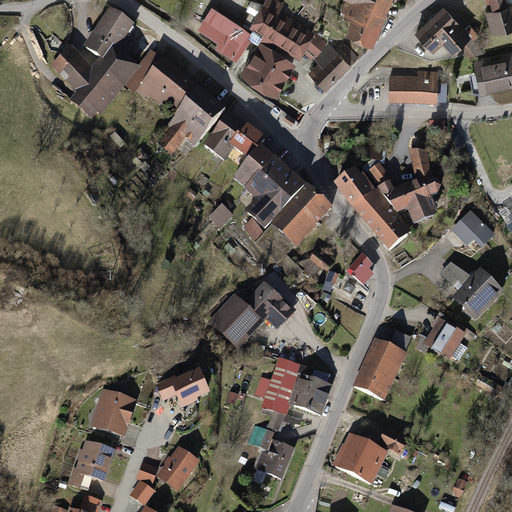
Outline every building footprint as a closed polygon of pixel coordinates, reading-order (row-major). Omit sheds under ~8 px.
[(360,20),(354,36),(378,46),(397,0),(346,0),(351,2),(346,16),(360,20)] [(303,44),(314,51),(327,37),(311,26),(312,26),(274,2),(255,34),(263,40),(269,31),(299,50),(303,44)] [(511,3),(487,10),(493,32),(511,27),(511,3)] [(452,4),(420,31),(440,54),(454,41),(468,56),(484,42),(452,4)] [(120,17),(109,10),(87,43),(100,52),(107,57),(113,48),(129,24),(120,17)] [(243,55),(255,34),(234,22),(222,42),(243,55)] [(319,56),(309,67),(333,90),(349,74),(363,60),(340,37),(333,43),(327,37),(314,51),(319,56)] [(263,40),(245,68),(286,94),(304,65),(263,40)] [(135,66),(113,48),(107,57),(100,52),(88,68),(66,49),(51,63),(73,83),(73,89),(98,109),(135,66)] [(154,52),(129,81),(136,87),(162,59),(158,56),(154,52)] [(162,59),(136,87),(145,96),(148,92),(159,102),(164,96),(178,109),(198,87),(182,72),(164,56),(162,59)] [(511,56),(482,63),(489,94),(511,88),(511,56)] [(442,70),(388,73),(390,99),(443,96),(442,70)] [(212,99),(198,87),(170,118),(165,123),(171,128),(158,141),(171,153),(178,144),(186,151),(224,110),(212,99)] [(235,119),(228,112),(204,141),(223,158),(232,148),(229,144),(243,126),(235,119)] [(445,124),(438,123),(436,135),(444,136),(445,124)] [(253,133),(243,126),(229,144),(232,148),(248,158),(259,144),(263,140),(253,133)] [(269,152),(259,144),(248,158),(233,175),(247,186),(260,197),(249,210),(280,234),(315,191),(269,152)] [(383,151),(365,149),(364,160),(382,161),(383,151)] [(381,189),(379,190),(396,212),(409,208),(414,221),(434,213),(428,200),(431,198),(430,196),(439,193),(442,187),(440,183),(434,180),(429,167),(426,154),(412,152),(415,171),(419,183),(394,193),(390,184),(381,189)] [(359,156),(347,160),(350,169),(362,165),(359,156)] [(369,173),(381,189),(390,184),(392,180),(380,165),(369,173)] [(355,171),(338,185),(355,208),(373,194),(355,171)] [(339,211),(315,191),(280,234),(304,254),(339,211)] [(375,191),(373,194),(355,208),(391,251),(408,236),(402,230),(405,227),(375,191)] [(222,232),(235,218),(223,208),(210,222),(222,232)] [(473,212),(452,231),(468,248),(475,242),(483,250),(497,238),(473,212)] [(294,286),(306,278),(290,257),(278,266),(294,286)] [(301,269),(315,282),(318,279),(322,283),(330,275),(312,258),(301,269)] [(346,278),(353,282),(365,292),(378,275),(359,261),(346,278)] [(455,264),(445,275),(464,291),(477,279),(455,264)] [(488,270),(460,298),(484,321),(511,293),(488,270)] [(334,292),(339,277),(329,275),(326,284),(317,282),(315,287),(334,292)] [(250,304),(271,326),(285,337),(303,313),(271,285),(250,304)] [(243,297),(212,323),(241,351),(271,326),(250,304),(243,297)] [(472,333),(445,318),(442,323),(429,346),(457,361),(472,333)] [(400,331),(395,343),(413,350),(417,338),(400,331)] [(413,355),(380,341),(359,388),(392,403),(413,355)] [(321,370),(283,360),(269,410),(296,417),(298,409),(328,417),(337,387),(317,381),(321,370)] [(184,377),(162,386),(169,401),(187,394),(193,408),(223,396),(213,370),(185,381),(184,377)] [(146,401),(108,391),(98,429),(136,439),(146,401)] [(278,434),(259,427),(253,445),(266,450),(259,470),(289,480),(299,450),(275,442),(278,434)] [(418,439),(390,428),(384,445),(412,456),(418,439)] [(395,454),(351,435),(337,467),(380,486),(395,454)] [(123,453),(90,443),(82,470),(78,469),(72,488),(94,494),(98,480),(114,485),(123,453)] [(213,466),(190,448),(180,462),(168,477),(191,494),(213,466)] [(167,472),(148,465),(143,481),(161,487),(167,472)] [(469,483),(459,479),(453,496),(462,500),(469,483)] [(162,494),(147,483),(137,497),(152,507),(162,494)] [(85,511),(84,511),(75,509),(74,511),(104,511),(107,503),(89,498),(85,511)]
